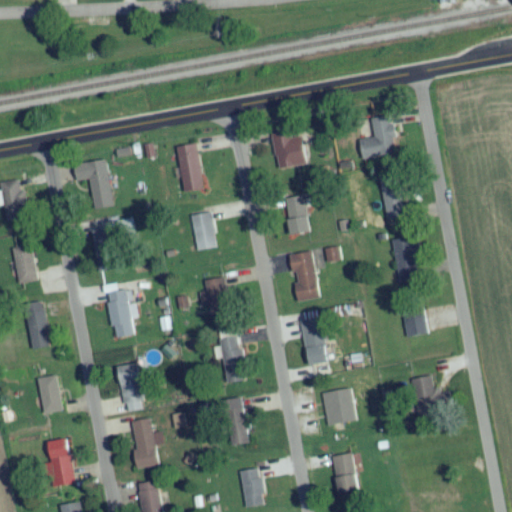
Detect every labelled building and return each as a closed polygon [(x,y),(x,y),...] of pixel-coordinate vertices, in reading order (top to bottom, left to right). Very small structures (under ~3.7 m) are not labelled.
[(391,122),(368,127),(371,144),(359,147),(363,166),(399,159),(391,122)] [(270,143),(279,177),(308,169),(301,141),(292,144),(290,137),(270,143)] [(184,199),(204,196),(197,149),(177,152),(184,199)] [(87,218),(115,212),(107,167),(79,172),(87,218)] [(406,223),(400,180),(381,183),(387,226),(406,223)] [(0,193),(9,230),(31,224),(21,185),(0,190),(0,193)] [(285,205),(290,241),(311,238),(305,202),(285,205)] [(216,250),(214,219),(192,221),(194,252),(216,250)] [(91,239),(101,279),(123,273),(113,233),(91,239)] [(420,286),(416,261),(423,260),(420,242),(393,246),(400,290),(420,286)] [(37,288),(34,252),(14,254),(17,290),(37,288)] [(291,260),(297,308),(320,304),(313,257),(291,260)] [(232,319),(225,283),(204,287),(211,323),(232,319)] [(107,293),(113,344),(134,342),(128,296),(119,297),(118,291),(107,293)] [(407,345),(429,341),(425,313),(403,317),(407,345)] [(27,326),(32,356),(51,352),(46,323),(27,326)] [(322,324),(304,326),(311,372),(329,369),(322,324)] [(220,345),(228,390),(247,387),(239,342),(220,345)] [(124,411),(145,407),(138,369),(117,373),(124,411)] [(46,421),(65,416),(56,381),(37,386),(46,421)] [(419,425),(454,419),(450,398),(436,400),(433,383),(412,386),(419,425)] [(357,428),(352,395),(323,399),(328,432),(357,428)] [(229,455),(251,451),(244,404),(221,408),(229,455)] [(154,425),(133,427),(136,474),(157,473),(154,425)] [(68,445),(48,448),(56,494),(76,490),(68,445)] [(360,497),(353,459),(333,463),(339,500),(360,497)] [(259,474),(241,477),(246,511),(257,511),(265,511),(259,474)] [(141,489),(143,511),(164,511),(162,487),(141,489)]
